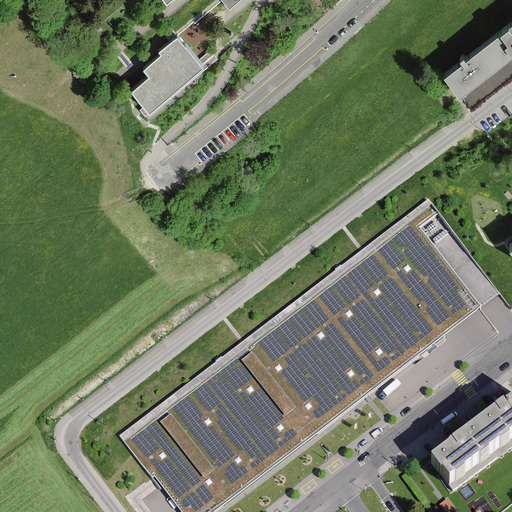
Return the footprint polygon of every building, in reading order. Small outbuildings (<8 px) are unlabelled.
[(146,0),(174,32),(212,0),(223,0),(229,7),(237,0),(146,0)] [(483,43),(498,62),(511,51),(511,20),(505,26),(496,33),(483,43)] [(197,55),(178,33),(160,49),(162,52),(145,67),(150,74),(133,89),(143,101),(137,106),(144,114),(149,108),(152,111),(215,55),(207,46),(197,55)] [(481,75),(498,62),(483,43),(466,56),(463,53),(459,56),(462,59),(444,73),(459,92),(481,75)] [(511,61),(463,99),(472,110),(511,78),(511,61)] [(475,262),(428,201),(119,437),(150,476),(152,479),(154,478),(180,511),(216,511),(425,353),(445,338),(481,310),(474,301),(455,277),(475,262)] [(475,262),(455,277),(474,301),(481,310),(492,302),(501,295),(475,262)] [(432,464),(431,465),(441,478),(442,477),(449,486),(453,491),(511,447),(511,406),(506,411),(503,407),(493,414),(495,416),(458,443),(457,441),(447,448),(449,452),(432,464)]
